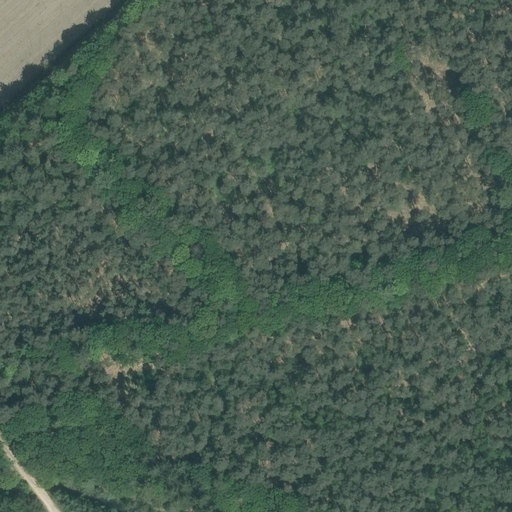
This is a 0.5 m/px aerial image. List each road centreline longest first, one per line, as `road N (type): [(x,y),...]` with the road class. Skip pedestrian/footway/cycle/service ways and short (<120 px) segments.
road 1 (track): [(0,424),(72,387),(134,322),(263,306),(511,227)]
road 2 (track): [(0,114),(130,0)]
